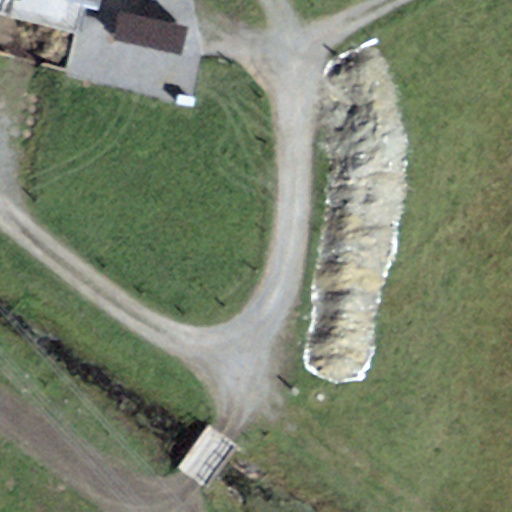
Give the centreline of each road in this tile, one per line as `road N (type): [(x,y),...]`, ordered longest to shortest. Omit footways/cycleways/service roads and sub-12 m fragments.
road 1 (track): [(0,215),(156,332),(247,383),(284,269),(309,71),(329,32),(380,0)]
road 2 (track): [(247,383),(419,511)]
road 3 (track): [(146,511),(79,478),(0,422)]
road 4 (track): [(247,383),(183,488),(149,511)]
